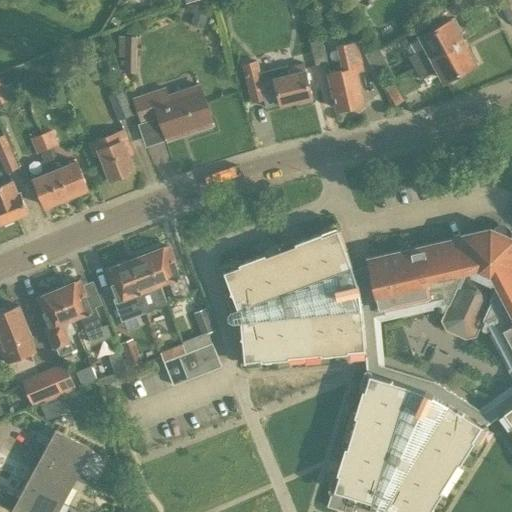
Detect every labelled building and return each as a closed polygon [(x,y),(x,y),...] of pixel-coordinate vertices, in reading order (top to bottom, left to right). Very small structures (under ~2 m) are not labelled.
[(195,7),(190,24),(204,28),(209,10),(195,7)] [(408,55),(415,67),(463,42),(451,20),(421,36),(427,45),(408,55)] [(124,59),(120,59),(120,65),(124,65),(124,72),(135,72),(136,36),(118,36),(118,56),(124,56),(124,59)] [(322,39),(310,41),(315,64),(327,61),(322,39)] [(329,74),(337,109),(365,103),(357,67),(364,66),(358,39),(336,44),(342,71),(329,74)] [(463,42),(415,67),(420,78),(439,67),(445,79),(447,78),(451,81),(457,78),(457,73),(475,63),(463,42)] [(264,98),(266,108),(281,104),(299,100),(300,103),(311,101),(310,97),(312,97),(305,70),(303,61),(285,66),(286,70),(262,76),(258,60),(242,64),(251,102),(264,98)] [(0,103),(9,99),(13,100),(17,97),(11,82),(4,85),(0,76),(0,103)] [(384,86),(395,105),(404,100),(392,81),(384,86)] [(142,121),(159,115),(167,139),(184,133),(182,129),(211,119),(199,86),(167,97),(165,89),(135,99),(142,121)] [(123,90),(109,95),(118,120),(132,114),(123,90)] [(111,179),(113,178),(115,181),(125,177),(124,174),(133,170),(128,157),(134,154),(124,128),(87,143),(94,158),(101,155),(111,179)] [(53,129),(40,134),(66,198),(87,189),(76,161),(62,167),(54,147),(59,144),(53,129)] [(4,134),(0,136),(0,158),(6,173),(18,167),(4,134)] [(66,198),(40,134),(31,138),(37,153),(41,152),(44,160),(41,161),(46,174),(34,179),(45,206),(66,198)] [(12,181),(0,186),(0,223),(28,212),(21,193),(17,195),(12,181)] [(465,239),(369,260),(372,270),(355,274),(337,226),(223,268),(238,308),(241,319),(245,361),(366,350),(368,373),(332,489),(327,505),(349,511),(351,511),(354,503),(370,508),(371,511),(429,511),(484,426),(502,412),(511,425),(511,238),(490,229),(464,235),(465,239)] [(168,246),(148,253),(167,303),(160,283),(168,280),(175,300),(191,294),(183,271),(178,273),(168,246)] [(148,253),(127,261),(139,291),(137,292),(145,312),(167,303),(148,253)] [(139,291),(127,261),(107,269),(118,296),(113,297),(122,321),(138,315),(130,294),(136,292),(144,313),(145,312),(137,292),(139,291)] [(58,289),(70,319),(80,315),(92,344),(112,336),(107,323),(102,325),(95,306),(90,308),(79,281),(58,289)] [(51,327),(70,319),(58,289),(39,297),(51,327)] [(31,336),(19,305),(0,312),(0,349),(5,363),(37,351),(31,336)] [(194,312),(201,334),(214,329),(207,308),(194,312)] [(153,358),(146,339),(135,343),(133,337),(119,342),(128,366),(140,361),(141,363),(153,358)] [(212,342),(180,355),(189,379),(221,366),(212,342)] [(189,379),(180,355),(164,361),(173,385),(189,379)] [(63,362),(49,368),(59,393),(74,387),(63,362)] [(85,383),(100,379),(96,365),(81,369),(85,383)] [(59,393),(49,368),(22,379),(33,404),(59,393)] [(67,411),(60,395),(39,404),(45,420),(67,411)] [(34,438),(28,449),(78,476),(92,450),(55,430),(46,445),(34,438)] [(34,468),(25,484),(62,504),(78,476),(28,449),(22,461),(34,468)] [(58,511),(62,504),(25,484),(18,498),(6,491),(0,501),(0,502),(12,509),(16,511),(58,511)]
